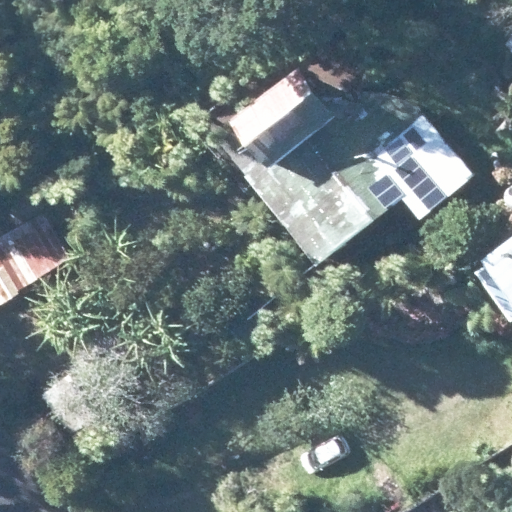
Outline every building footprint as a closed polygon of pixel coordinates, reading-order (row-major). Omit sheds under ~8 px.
[(295,74),(225,128),(259,171),(244,182),(309,267),(396,199),(413,222),(472,176),(404,89),(343,136),(295,74)] [(36,279),(65,261),(40,217),(0,241),(0,304),(23,291),(34,307),(48,299),(36,279)] [(116,238),(153,285),(180,265),(143,217),(116,238)] [(511,240),(476,265),(511,316),(511,240)] [(176,511),(207,511),(237,495),(219,463),(166,493),(176,511)]
